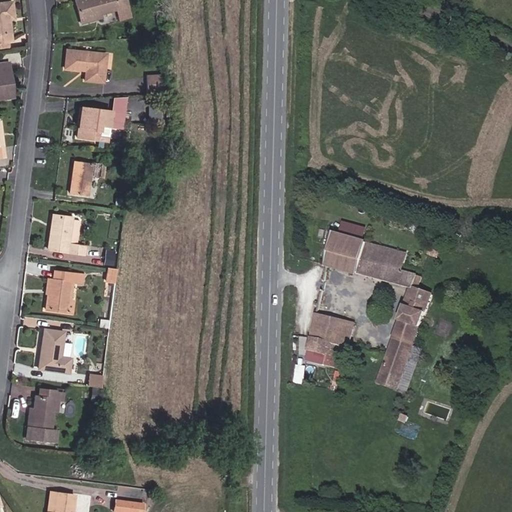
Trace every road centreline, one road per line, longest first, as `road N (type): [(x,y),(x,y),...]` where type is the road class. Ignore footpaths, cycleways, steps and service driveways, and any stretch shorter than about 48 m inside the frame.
road 1 (tertiary): [(264,511),(277,0)]
road 2 (residential): [(36,0),(41,25),(8,292)]
